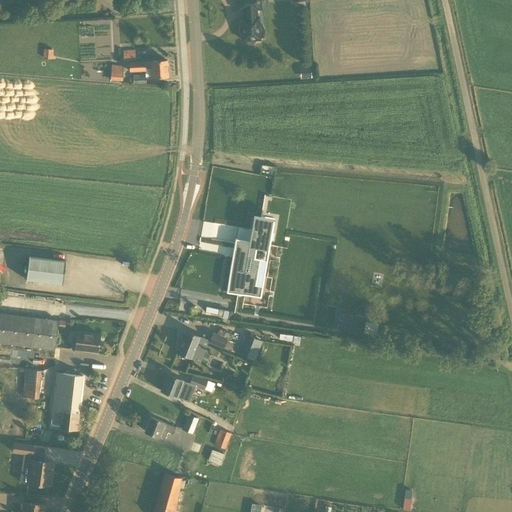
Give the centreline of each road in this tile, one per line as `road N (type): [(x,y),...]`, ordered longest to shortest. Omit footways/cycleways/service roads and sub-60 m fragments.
road 1 (tertiary): [(70,511),(189,198),(199,106),(193,0)]
road 2 (residential): [(511,312),(444,0)]
